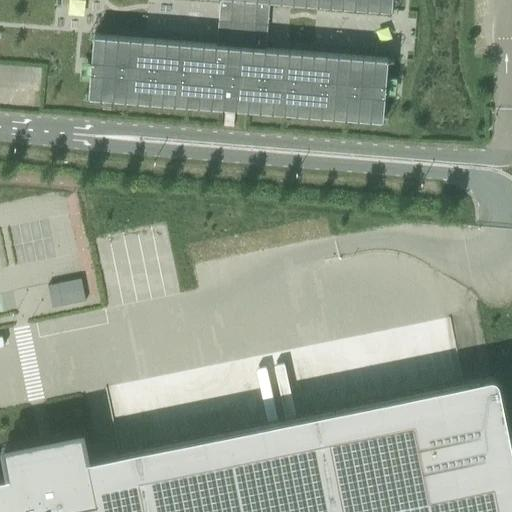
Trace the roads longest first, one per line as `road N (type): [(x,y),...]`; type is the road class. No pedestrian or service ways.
road 1 (unclassified): [(83,138),(124,130),(488,159),(507,146),(506,0)]
road 2 (unclassified): [(83,138),(122,149),(452,174),(484,186),(497,227)]
